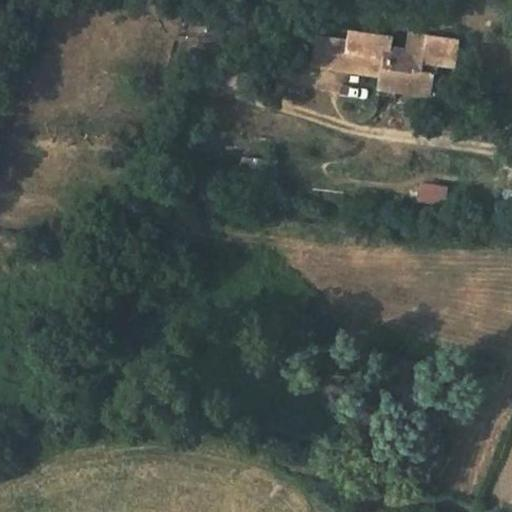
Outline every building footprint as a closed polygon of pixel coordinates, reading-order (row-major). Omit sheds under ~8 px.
[(351,34),(349,43),(346,71),(382,76),(380,89),(430,96),(434,64),(453,66),(457,42),(411,36),(408,51),(389,49),(390,39),(351,34)] [(313,67),(346,71),(349,43),(317,39),(313,67)] [(239,159),(235,179),(270,184),(273,164),(239,159)] [(418,182),(417,201),(442,201),(443,183),(418,182)] [(44,239),(59,240),(61,231),(45,230),(44,239)] [(409,446),(401,471),(440,483),(448,458),(409,446)]
